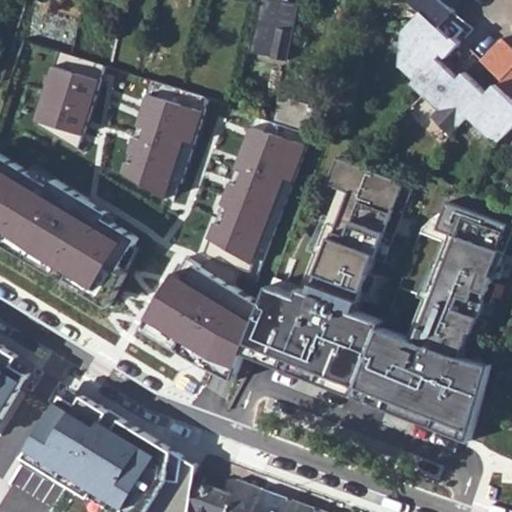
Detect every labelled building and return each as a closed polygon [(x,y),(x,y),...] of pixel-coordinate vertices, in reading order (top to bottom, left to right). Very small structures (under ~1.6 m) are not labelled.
[(282,0),(262,0),(252,51),(290,58),(301,4),(282,0)] [(413,0),(412,2),(421,12),(402,31),(399,64),(415,80),(412,83),(424,96),(438,110),(431,116),(451,135),(467,119),(495,147),(511,129),(511,93),(510,92),(510,90),(511,88),(511,48),(500,37),(497,41),(478,60),(498,80),(485,93),(464,72),(456,78),(437,58),(441,54),(444,57),(452,48),(460,41),(457,38),(464,30),(451,16),(456,10),(453,7),(460,0),(413,0)] [(102,79),(54,66),(39,122),(78,149),(85,136),(102,79)] [(204,111),(148,93),(122,172),(168,197),(204,111)] [(312,104),(283,98),(278,117),(307,127),(312,104)] [(307,145),(251,125),(211,237),(257,263),(307,145)] [(249,349),(360,392),(386,324),(389,318),(360,307),(367,287),(374,270),(373,269),(378,258),(379,258),(379,257),(389,230),(388,229),(407,180),(383,171),(339,154),(329,181),(342,186),(353,190),(316,288),(305,284),(302,293),(274,282),(267,304),(249,349)] [(0,158),(0,223),(107,293),(136,240),(0,158)] [(383,171),(407,180),(408,177),(384,168),(383,171)] [(416,184),(407,180),(388,229),(389,230),(379,257),(387,260),(391,249),(398,252),(404,237),(397,234),(416,184)] [(305,284),(316,288),(353,190),(342,186),(305,284)] [(414,334),(386,324),(360,392),(374,400),(402,412),(473,440),(494,362),(465,352),(474,328),(478,329),(483,313),(489,298),(487,298),(494,277),(496,274),(498,275),(508,247),(502,246),(511,221),(449,198),(439,225),(453,230),(459,233),(423,331),(428,333),(426,338),(414,334)] [(502,246),(508,247),(511,234),(511,221),(502,246)] [(414,334),(426,338),(428,333),(423,331),(459,233),(453,230),(414,334)] [(249,349),(267,304),(198,264),(192,281),(178,271),(146,327),(236,375),(249,349)] [(383,274),(374,270),(367,287),(377,291),(383,274)] [(274,282),(302,293),(305,284),(277,274),(274,282)] [(502,280),(494,277),(487,298),(489,298),(494,300),(502,280)] [(483,313),(478,329),(485,332),(491,316),(483,313)] [(37,364),(0,341),(0,431),(22,387),(37,364)] [(201,465),(72,386),(58,409),(29,456),(119,511),(193,511),(194,509),(199,479),(201,465)] [(227,511),(256,511),(264,487),(238,478),(234,492),(227,511)] [(194,509),(202,511),(227,511),(234,492),(199,479),(194,509)] [(288,511),(293,497),(264,487),(256,511),(288,511)] [(288,511),(317,511),(319,507),(293,497),(288,511)]
